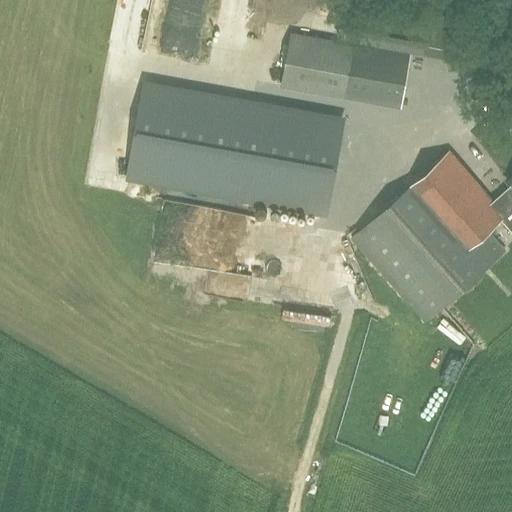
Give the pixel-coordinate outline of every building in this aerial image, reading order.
[(195,60),(204,0),(172,0),(163,55),(195,60)] [(425,53),(476,62),(481,39),(429,29),(429,28),(342,12),(337,36),(425,52),(425,53)] [(398,107),(407,56),(290,34),(281,86),(346,98),(398,107)] [(325,212),(342,120),(192,93),(145,84),(129,176),(162,182),(325,212)] [(449,151),(352,237),(426,321),(504,251),(488,232),(503,219),(511,230),(511,175),(506,180),(510,185),(493,201),(449,151)] [(279,308),(278,318),(329,322),(330,312),(279,308)]
